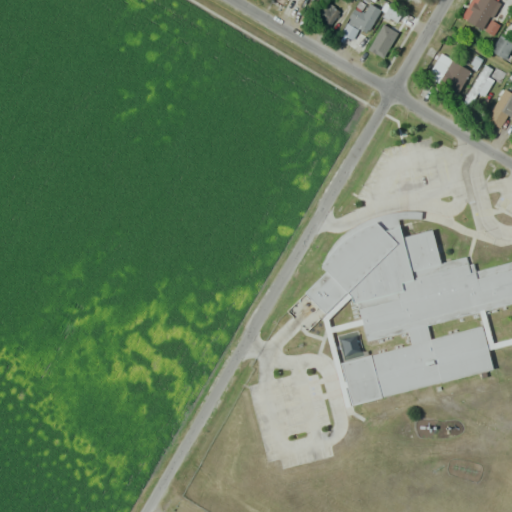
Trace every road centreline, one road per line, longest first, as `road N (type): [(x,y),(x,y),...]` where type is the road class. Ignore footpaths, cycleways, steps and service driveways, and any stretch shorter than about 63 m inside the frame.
road 1 (residential): [(142,511),(446,0)]
road 2 (residential): [(230,0),(511,166)]
